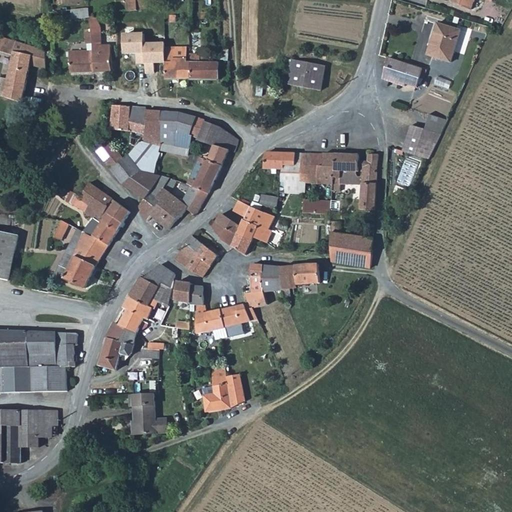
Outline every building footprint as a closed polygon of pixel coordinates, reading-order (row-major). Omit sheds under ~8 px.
[(126,0),(127,10),(138,10),(137,0),(126,0)] [(137,0),(138,10),(152,9),(151,0),(137,0)] [(490,0),(450,0),(449,2),(468,10),(472,0),(485,0),(490,2),(490,0)] [(72,18),(89,18),(89,9),(72,9),(72,18)] [(459,31),(437,24),(433,38),(431,38),(425,55),(449,63),(459,31)] [(143,35),(124,35),(124,54),(136,53),(136,62),(144,62),(143,44),(143,35)] [(31,64),(45,68),(44,49),(0,36),(0,56),(1,51),(11,54),(10,62),(6,80),(0,77),(0,95),(21,102),(31,64)] [(93,72),(110,72),(110,45),(100,45),(100,39),(92,39),(93,57),(93,72)] [(165,43),(143,44),(144,62),(144,73),(155,73),(155,62),(165,62),(165,47),(165,43)] [(192,80),(192,63),(188,61),(186,48),(165,47),(165,62),(166,79),(192,80)] [(0,56),(0,57),(10,62),(11,54),(1,51),(0,56)] [(70,72),(93,72),(93,57),(70,57),(70,72)] [(405,86),(406,83),(417,87),(420,76),(422,69),(387,58),(381,79),(405,86)] [(289,85),(321,91),(326,67),(293,60),(289,85)] [(219,80),(220,63),(192,63),(192,80),(219,80)] [(112,105),(110,129),(131,131),(129,144),(134,146),(137,141),(142,133),(139,133),(139,121),(129,121),(129,106),(112,105)] [(158,142),(160,110),(145,109),(145,107),(129,106),(129,121),(139,121),(139,133),(142,133),(137,141),(158,146),(158,142)] [(176,132),(190,136),(195,116),(177,111),(160,110),(158,142),(174,145),(176,132)] [(426,129),(411,125),(404,151),(429,159),(447,120),(431,115),(426,129)] [(192,136),(197,138),(203,120),(204,118),(195,116),(190,136),(192,136)] [(197,140),(203,141),(227,149),(233,151),(238,139),(220,126),(203,120),(197,138),(197,140)] [(174,145),(188,148),(189,146),(192,136),(190,136),(176,132),(174,145)] [(110,170),(124,159),(104,135),(92,147),(110,170)] [(134,146),(130,151),(155,162),(159,152),(158,146),(137,141),(134,146)] [(220,165),(227,149),(203,141),(202,146),(210,150),(206,159),(220,165)] [(195,155),(197,149),(189,146),(188,148),(186,154),(194,157),(195,155)] [(144,197),(160,176),(154,175),(155,162),(130,151),(124,159),(110,170),(120,183),(144,197)] [(266,152),(264,168),(282,169),(282,165),(295,165),(295,152),(266,152)] [(311,153),(301,152),(301,166),(311,166),(311,153)] [(323,153),(323,166),(318,166),(317,183),(333,184),(334,171),(335,153),(323,153)] [(335,153),(334,171),(357,172),(358,154),(335,153)] [(367,154),(366,171),(377,171),(378,154),(367,154)] [(205,159),(193,187),(208,192),(220,165),(206,159),(205,159)] [(301,166),(295,165),(282,165),(282,169),(281,182),(285,182),(285,187),(285,193),(304,194),(306,183),(300,183),(301,166)] [(318,166),(311,166),(301,166),(300,183),(306,183),(317,183),(318,166)] [(376,183),(377,171),(366,171),(362,183),(376,183)] [(160,176),(144,197),(139,204),(141,216),(146,220),(160,201),(155,197),(162,187),(169,178),(160,176)] [(88,181),(79,196),(78,198),(87,203),(97,186),(95,185),(88,181)] [(376,183),(362,183),(360,209),(375,210),(376,183)] [(181,200),(162,187),(155,197),(160,201),(146,220),(150,223),(154,218),(167,229),(178,215),(179,216),(185,208),(195,214),(208,192),(193,187),(190,185),(181,200)] [(130,209),(97,186),(87,203),(83,211),(89,214),(94,217),(117,231),(130,209)] [(276,206),(278,197),(261,194),(259,203),(276,206)] [(317,200),(304,199),(304,213),(317,214),(317,200)] [(237,200),(233,211),(244,217),(249,206),(237,200)] [(330,210),(331,200),(317,200),(317,214),(329,214),(330,210)] [(240,226),(237,233),(251,240),(253,236),(267,242),(272,231),(269,229),(274,216),(249,206),(244,217),(240,226)] [(220,212),(214,221),(236,235),(237,233),(240,226),(220,212)] [(84,222),(86,223),(90,225),(94,217),(89,214),(84,222)] [(109,243),(117,231),(94,217),(90,225),(86,223),(83,228),(92,233),(109,243)] [(67,222),(61,219),(54,235),(60,238),(67,222)] [(231,246),(236,235),(214,221),(211,227),(221,236),(221,238),(231,246)] [(80,235),(82,231),(77,228),(54,272),(84,287),(95,265),(73,254),(80,235)] [(371,252),(373,237),(331,230),(332,247),(371,252)] [(109,243),(92,233),(90,235),(82,231),(80,235),(88,240),(84,246),(101,255),(109,243)] [(0,280),(11,283),(21,237),(0,232),(0,280)] [(249,245),(251,240),(237,233),(236,235),(231,246),(245,254),(249,245)] [(84,246),(88,240),(80,235),(73,254),(95,265),(101,255),(84,246)] [(190,236),(186,243),(197,251),(202,244),(190,236)] [(193,258),(197,251),(186,243),(181,250),(193,258)] [(197,251),(193,258),(186,266),(201,276),(217,254),(202,244),(197,251)] [(332,258),(333,262),(370,269),(371,252),(332,247),(332,252),(332,258)] [(186,266),(193,258),(181,250),(175,258),(186,266)] [(250,273),(262,275),(264,265),(251,263),(250,273)] [(161,282),(167,269),(160,264),(145,276),(144,278),(158,286),(161,282)] [(319,282),(318,264),(306,265),(294,266),(296,284),(319,282)] [(262,275),(262,278),(281,278),(280,267),(264,265),(262,275)] [(292,296),(292,289),(296,288),(296,284),(294,266),(280,267),(281,278),(282,290),(283,297),(292,296)] [(262,275),(250,273),(251,285),(251,292),(260,291),(262,278),(262,275)] [(171,287),(161,282),(158,286),(144,278),(140,276),(129,296),(149,306),(153,297),(166,304),(171,287)] [(281,278),(262,278),(260,291),(264,291),(282,290),(281,278)] [(175,301),(190,302),(191,285),(192,282),(176,281),(175,301)] [(190,302),(190,304),(192,304),(195,304),(201,304),(203,286),(191,285),(190,302)] [(253,307),(267,303),(264,291),(260,291),(251,292),(245,293),(246,298),(249,308),(253,307)] [(160,325),(169,305),(166,304),(153,297),(149,306),(129,296),(123,307),(127,309),(120,324),(137,332),(144,317),(160,325)] [(219,309),(223,327),(256,319),(253,307),(249,308),(246,298),(236,301),(237,305),(235,305),(226,307),(220,309),(219,309)] [(208,311),(205,312),(202,304),(201,304),(195,304),(196,334),(223,327),(219,309),(215,310),(208,311)] [(177,328),(187,328),(188,321),(175,320),(174,326),(171,326),(170,332),(177,333),(177,328)] [(131,356),(134,354),(137,332),(120,324),(115,322),(107,337),(109,338),(101,366),(109,368),(108,371),(111,372),(111,369),(116,370),(120,354),(131,356)] [(30,330),(2,330),(1,364),(65,365),(77,365),(77,345),(79,345),(79,332),(30,330)] [(158,354),(159,356),(163,356),(163,351),(170,351),(171,345),(163,345),(163,343),(151,342),(147,344),(144,346),(142,348),(158,348),(158,354)] [(0,390),(64,390),(65,365),(1,364),(0,364),(0,390)] [(236,374),(224,375),(222,366),(209,368),(210,378),(211,384),(200,388),(203,410),(234,404),(242,400),(236,374)] [(154,394),(129,395),(129,405),(133,405),(154,404),(154,394)] [(154,404),(133,405),(134,425),(131,425),(131,435),(166,433),(166,421),(155,422),(154,404)] [(0,460),(22,461),(22,445),(40,445),(40,435),(54,435),(54,424),(59,424),(60,409),(0,407),(0,460)]
